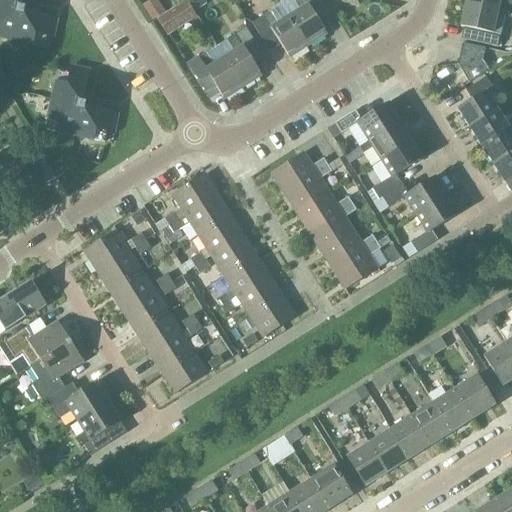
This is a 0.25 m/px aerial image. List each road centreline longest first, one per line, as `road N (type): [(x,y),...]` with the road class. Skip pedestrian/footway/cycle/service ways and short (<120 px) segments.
road 1 (residential): [(152,422),(35,238)]
road 2 (residential): [(322,314),(220,142)]
road 3 (residential): [(492,213),(388,48)]
road 4 (residential): [(388,48),(246,136),(220,142)]
road 5 (residential): [(35,238),(198,134)]
road 6 (residential): [(198,134),(112,0)]
road 7 (residential): [(395,511),(511,438)]
